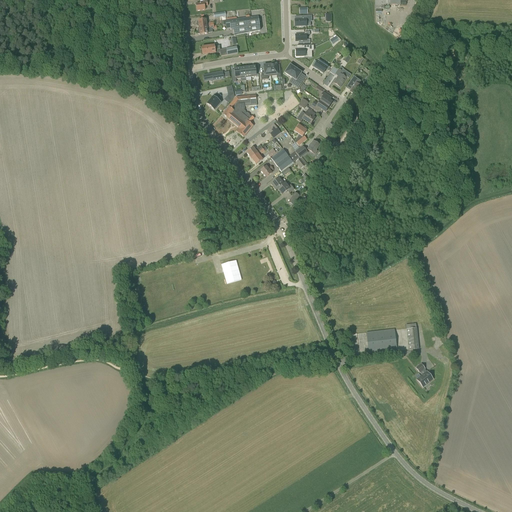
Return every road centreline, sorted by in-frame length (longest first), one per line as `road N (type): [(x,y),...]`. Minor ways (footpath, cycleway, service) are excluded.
road 1 (tertiary): [(395,454),(345,379),(282,230)]
road 2 (residential): [(282,230),(338,146),(319,132),(342,98),(284,53)]
road 3 (tertiary): [(282,230),(204,124),(190,68)]
road 4 (track): [(338,146),(428,0)]
